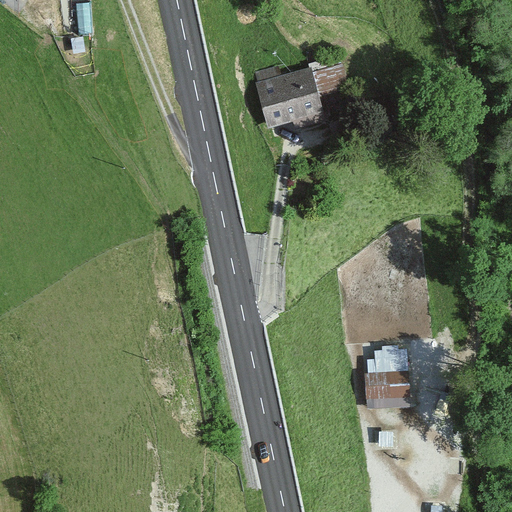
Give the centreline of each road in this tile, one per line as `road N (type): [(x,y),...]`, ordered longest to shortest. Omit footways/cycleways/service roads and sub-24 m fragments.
road 1 (secondary): [(176,0),(285,511)]
road 2 (track): [(486,511),(469,156),(434,0)]
road 3 (track): [(125,0),(186,152),(211,166)]
